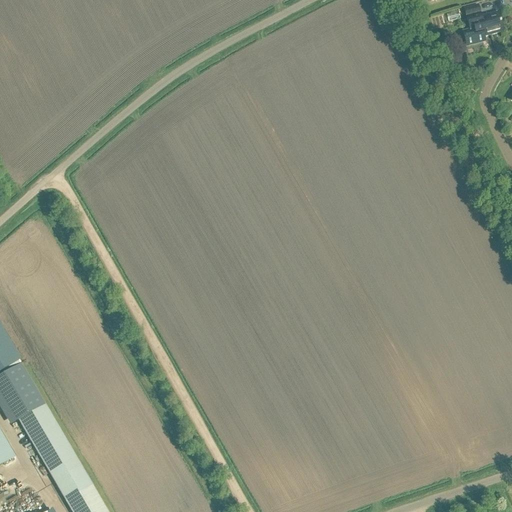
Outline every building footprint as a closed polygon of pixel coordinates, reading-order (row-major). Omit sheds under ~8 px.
[(499,10),(509,8),(507,1),(497,3),(499,10)] [(477,6),(464,10),(469,30),(465,32),(470,48),(476,47),(475,43),(485,40),(484,38),(503,33),(498,14),(481,18),(477,6)] [(0,326),(0,374),(21,362),(0,326)] [(20,421),(67,502),(73,511),(107,511),(89,481),(46,407),(20,421)] [(36,485),(30,490),(36,497),(28,503),(31,507),(41,499),(38,494),(41,491),(36,485)]
